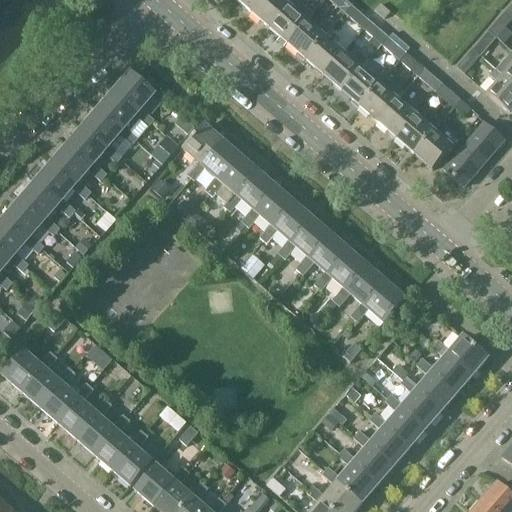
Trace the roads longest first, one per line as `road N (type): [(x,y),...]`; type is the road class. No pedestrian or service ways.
road 1 (tertiary): [(439,247),(152,0)]
road 2 (residential): [(0,131),(151,0)]
road 3 (residential): [(414,511),(511,398)]
road 4 (residential): [(97,511),(0,428)]
